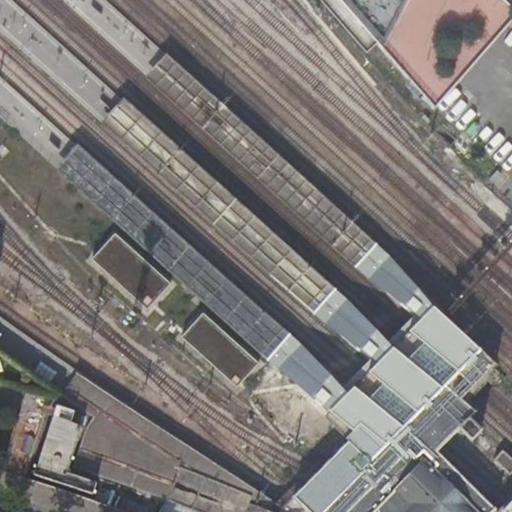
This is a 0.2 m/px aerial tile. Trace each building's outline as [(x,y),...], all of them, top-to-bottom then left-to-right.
[(331,0),(380,52),(406,0),(331,0)] [(357,267),(376,246),(165,54),(145,75),(357,267)] [(335,290),(123,98),(100,125),(313,315),(335,290)] [(268,358),(288,336),(77,146),(56,168),(268,358)] [(171,284),(114,234),(91,261),(147,310),(171,284)] [(346,442),(278,511),(264,511),(263,511),(249,505),(246,510),(245,511),(493,511),(496,509),(437,453),(459,430),(472,442),(480,433),(468,421),(475,413),(463,402),(496,367),(479,352),(453,327),(442,316),(427,302),(425,305),(422,307),(413,299),(409,303),(406,307),(414,315),(411,318),(386,343),(382,348),(378,351),(369,343),(362,351),(371,359),(369,361),(339,389),(331,398),(322,390),(318,394),(315,398),(323,406),(322,408),(351,436),(346,442)] [(259,363),(203,313),(181,338),(237,388),(259,363)] [(268,500),(77,373),(65,388),(59,395),(89,416),(72,466),(143,492),(166,500),(176,504),(174,510),(179,511),(245,511),(246,510),(249,505),(263,511),(268,500)] [(493,460),(508,474),(511,470),(511,460),(502,451),(493,460)]
